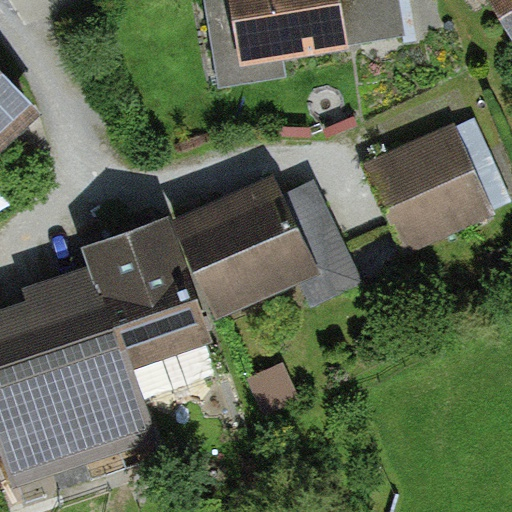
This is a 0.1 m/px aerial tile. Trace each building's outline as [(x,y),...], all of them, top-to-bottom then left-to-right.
[(344,44),(336,0),(236,0),(246,60),(344,44)] [(511,0),(501,0),(511,17),(511,0)] [(0,137),(29,111),(0,78),(0,137)] [(498,218),(457,124),(365,165),(406,259),(498,218)] [(216,308),(341,253),(319,205),(293,217),(278,185),(181,228),(216,308)] [(129,361),(205,335),(181,263),(158,228),(93,252),(106,290),(129,361)] [(0,426),(8,449),(143,405),(129,361),(106,290),(0,324),(0,426)]
